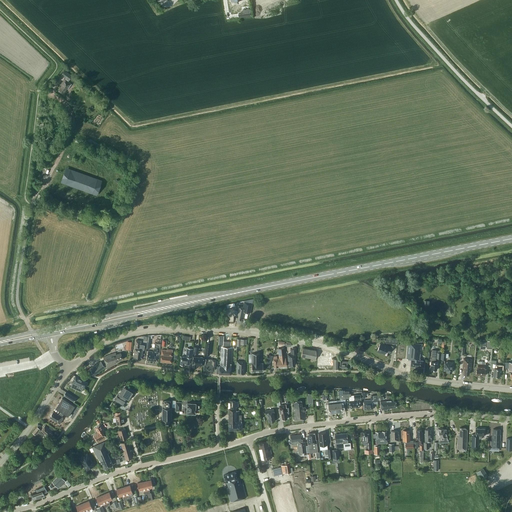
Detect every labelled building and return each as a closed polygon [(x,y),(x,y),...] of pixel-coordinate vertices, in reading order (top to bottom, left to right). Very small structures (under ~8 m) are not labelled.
[(244,13),(239,14),(240,18),(251,16),(250,9),(244,10),(244,13)] [(61,75),(69,80),(72,75),(65,70),(61,75)] [(67,88),(68,89),(71,84),(65,79),(61,85),(62,86),(59,89),(64,93),(67,88)] [(101,180),(82,173),(81,175),(66,169),(61,181),(85,190),(86,187),(92,190),(91,192),(94,193),(96,194),(98,190),(101,180)] [(123,184),(128,174),(122,171),(117,181),(123,184)] [(235,311),(235,313),(236,314),(236,317),(237,318),(237,320),(242,321),(242,318),(244,319),(245,312),(250,313),(252,303),(245,301),(244,307),(238,306),(237,311),(236,311),(235,311)] [(143,349),(144,350),(144,345),(140,345),(141,341),(136,340),(134,358),(141,359),(143,349)] [(377,351),(385,354),(386,351),(390,353),(392,347),(381,343),(377,351)] [(410,366),(422,367),(423,360),(420,360),(420,358),(420,354),(421,354),(421,344),(408,343),(407,359),(411,359),(410,366)] [(231,373),(231,368),(232,347),(223,347),(222,361),(222,365),(219,365),(219,366),(217,366),(217,373),(231,373)] [(159,356),(160,349),(156,348),(155,352),(148,351),(147,360),(156,361),(157,355),(159,356)] [(185,365),(185,364),(189,364),(190,358),(191,358),(193,349),(187,348),(186,357),(181,356),(180,364),(185,365)] [(286,366),(284,348),(278,348),(279,358),(278,358),(277,356),(274,356),(273,359),(274,367),(278,367),(286,366)] [(289,361),(289,366),(295,365),(295,359),(296,359),(295,353),(297,353),(296,348),(290,349),(291,354),(288,354),(288,361),(289,361)] [(317,354),(316,350),(303,348),(301,356),(316,359),(317,354)] [(172,356),(173,350),(167,349),(167,350),(162,350),(160,362),(172,363),(172,356)] [(103,364),(100,361),(90,369),(91,369),(92,372),(95,375),(105,367),(104,365),(106,365),(107,367),(115,364),(115,363),(119,361),(119,360),(123,359),(121,353),(117,355),(116,352),(103,357),(105,363),(103,364)] [(252,363),(252,371),(263,371),(263,363),(259,363),(259,353),(253,353),(253,363),(252,363)] [(324,357),(318,358),(318,366),(331,365),(330,354),(324,354),(324,357)] [(200,357),(193,357),(192,364),(193,364),(192,367),(196,367),(197,365),(203,365),(204,358),(203,358),(203,357),(201,357),(200,357)] [(215,365),(216,365),(216,360),(212,360),(212,362),(208,361),(208,359),(204,358),(203,364),(204,364),(204,369),(214,371),(215,365)] [(471,369),(471,364),(472,359),(464,358),(463,369),(464,369),(463,373),(469,374),(470,369),(471,369)] [(348,368),(348,364),(348,361),(342,361),(342,359),(339,359),(339,368),(348,368)] [(245,374),(246,364),(246,361),(237,361),(236,373),(245,374)] [(453,366),(453,364),(453,362),(447,361),(447,362),(444,362),(444,370),(447,371),(447,372),(452,372),(452,366),(453,366)] [(485,369),(485,364),(485,361),(478,361),(477,368),(476,375),(485,375),(485,369)] [(500,370),(503,370),(503,365),(496,365),(496,368),(494,368),(494,369),(493,376),(499,377),(500,370)] [(76,376),(72,383),(83,388),(84,387),(85,388),(87,382),(82,380),(82,379),(76,376)] [(72,383),(71,387),(81,392),(83,388),(72,383)] [(66,391),(63,395),(70,400),(74,402),(77,398),(72,396),(66,391)] [(112,402),(109,405),(116,411),(119,407),(121,404),(123,406),(129,399),(121,394),(114,403),(112,402)] [(361,401),(361,395),(354,395),(354,399),(349,400),(350,408),(360,407),(360,402),(361,401)] [(364,400),(363,400),(364,401),(364,409),(373,408),(372,404),(372,402),(378,401),(377,395),(373,395),(373,396),(374,400),(371,400),(364,400)] [(60,413),(63,415),(67,417),(74,407),(61,399),(55,409),(60,413)] [(164,419),(164,421),(169,421),(169,419),(171,419),(171,407),(170,407),(170,401),(164,400),(164,403),(162,403),(162,419),(164,419)] [(302,407),(302,400),(296,401),(296,402),(293,402),(295,420),(306,419),(305,412),(305,411),(306,410),(306,409),(306,408),(305,407),(304,407),(302,407)] [(394,402),(394,400),(380,401),(381,410),(388,409),(390,408),(396,407),(396,401),(394,402)] [(196,410),(199,410),(199,405),(195,405),(195,403),(187,403),(182,403),(181,410),(185,410),(185,413),(187,413),(196,413),(196,410)] [(281,414),(282,420),(287,419),(287,416),(287,414),(289,413),(288,408),(287,408),(286,404),(280,405),(281,409),(280,409),(281,414)] [(236,408),(228,408),(229,430),(242,430),(241,420),(241,415),(239,415),(239,410),(236,410),(236,408)] [(275,413),(274,409),(265,411),(266,415),(267,414),(269,422),(275,421),(274,413),(275,413)] [(60,413),(59,415),(53,412),(50,417),(56,422),(60,424),(63,418),(62,417),(63,415),(60,413)] [(115,413),(113,414),(113,418),(116,418),(117,424),(124,423),(123,414),(121,415),(116,415),(115,413)] [(48,436),(50,437),(53,433),(51,432),(52,431),(45,425),(41,431),(48,437),(48,436)] [(93,435),(98,443),(106,438),(103,432),(104,431),(100,425),(95,428),(98,433),(93,435)] [(457,449),(467,449),(467,430),(466,430),(466,428),(460,428),(459,434),(459,437),(457,437),(457,449)] [(482,436),(485,436),(485,429),(475,428),(475,434),(472,434),(471,448),(478,448),(478,439),(482,439),(482,436)] [(443,429),(438,429),(439,443),(448,442),(448,439),(447,440),(447,435),(446,429),(443,429)] [(491,438),(491,447),(499,448),(500,448),(501,441),(500,441),(500,435),(500,429),(493,429),(493,433),(492,433),(492,438),(491,438)] [(410,440),(410,430),(403,430),(403,435),(403,441),(405,441),(406,448),(413,448),(413,442),(413,440),(410,440)] [(387,443),(387,431),(382,431),(382,432),(380,432),(380,431),(375,432),(376,434),(376,438),(376,444),(387,443)] [(398,434),(398,431),(391,431),(391,433),(390,433),(391,441),(399,441),(399,434),(398,434)] [(326,432),(318,433),(320,446),(327,445),(326,432)] [(366,433),(366,432),(361,432),(361,442),(366,441),(366,448),(371,448),(370,441),(369,441),(368,433),(366,433)] [(316,440),(315,433),(308,434),(308,437),(307,437),(309,449),(313,449),(312,444),(317,443),(316,440)] [(347,433),(335,434),(336,443),(342,442),(342,443),(336,444),(337,449),(338,448),(339,448),(344,448),(344,449),(351,448),(350,442),(348,443),(348,439),(347,433)] [(303,442),(302,434),(290,436),(291,442),(291,441),(291,445),(297,444),(298,455),(307,454),(305,442),(303,442)] [(110,452),(105,441),(92,447),(96,455),(98,459),(99,458),(101,462),(102,462),(105,469),(113,465),(108,453),(110,452)] [(123,451),(130,449),(128,441),(121,443),(123,450),(120,450),(121,453),(124,453),(123,451)] [(270,447),(269,447),(268,441),(259,443),(261,449),(259,449),(261,460),(272,458),(270,447)] [(123,451),(124,453),(125,456),(122,457),(123,460),(126,459),(126,460),(133,458),(130,449),(123,451)] [(80,458),(87,470),(95,466),(87,454),(80,458)] [(290,468),(289,463),(285,463),(285,465),(281,465),(283,474),(291,472),(290,468)] [(228,487),(227,487),(231,501),(246,497),(242,484),(241,484),(239,478),(237,478),(236,472),(224,475),(225,481),(227,481),(228,487)] [(66,481),(60,475),(52,482),(58,488),(61,486),(64,483),(66,481)] [(144,481),(147,493),(150,493),(149,488),(153,487),(151,480),(144,481)] [(144,494),(147,493),(144,481),(137,483),(139,490),(143,489),(144,494)] [(37,492),(31,494),(33,500),(45,496),(44,493),(48,491),(44,485),(36,489),(37,492)] [(123,487),(127,499),(130,498),(128,493),(132,492),(130,485),(123,487)] [(124,500),(127,499),(123,487),(116,489),(119,497),(123,495),(124,500)] [(103,495),(108,506),(111,505),(109,501),(112,499),(109,492),(103,495)] [(105,507),(108,506),(103,495),(96,497),(99,505),(103,503),(105,507)] [(83,503),(86,511),(89,511),(89,509),(92,508),(89,500),(83,503)] [(83,511),(86,511),(83,503),(76,506),(78,511),(82,511),(83,511)]
